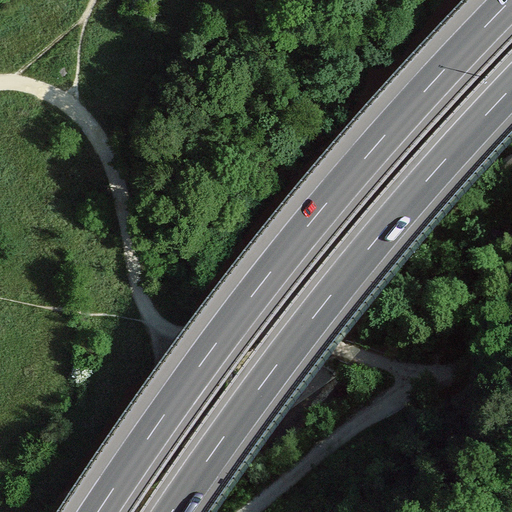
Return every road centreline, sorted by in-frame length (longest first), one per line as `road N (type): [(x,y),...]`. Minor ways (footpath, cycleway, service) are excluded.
road 1 (motorway): [(511,1),(253,294),(99,511)]
road 2 (track): [(511,331),(415,387),(405,371),(335,350),(159,329),(135,286),(110,163),(72,100)]
road 3 (motorway): [(172,511),(311,318),(511,88)]
road 4 (track): [(249,511),(415,387)]
